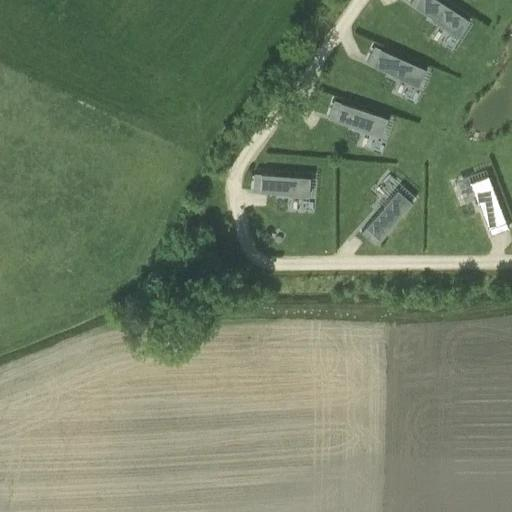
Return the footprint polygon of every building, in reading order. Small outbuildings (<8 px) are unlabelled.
[(456,33),(467,16),(441,0),(409,0),(409,1),(435,18),(434,19),(456,33)] [(427,67),(375,45),(368,62),(400,76),(400,77),(420,85),(427,67)] [(381,134),(387,115),(333,98),(327,116),(357,125),(357,126),(381,134)] [(494,232),(511,226),(491,172),(473,179),(480,200),(481,199),(494,232)] [(311,178),(254,174),(253,193),(288,195),(288,196),(310,198),(311,178)] [(361,236),(375,248),(413,206),(398,193),(384,209),(384,210),(361,236)]
